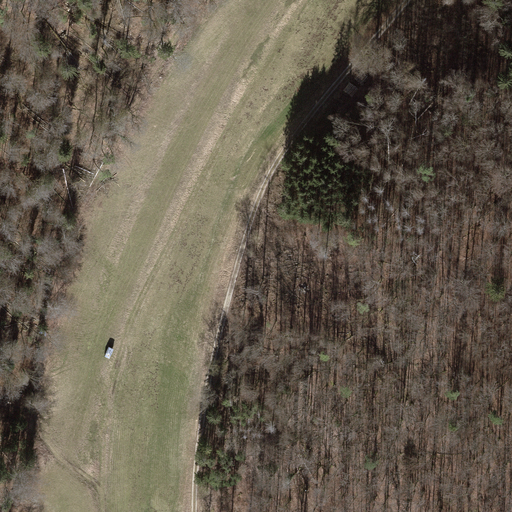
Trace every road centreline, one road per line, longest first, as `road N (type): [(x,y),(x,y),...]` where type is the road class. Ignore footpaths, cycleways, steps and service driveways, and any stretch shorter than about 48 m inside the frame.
road 1 (track): [(203,0),(149,82),(61,262),(41,424),(54,451),(100,487),(103,511)]
road 2 (track): [(193,511),(217,329),(271,182),(322,87),(404,0)]
road 3 (track): [(396,511),(405,439),(445,336),(511,226)]
